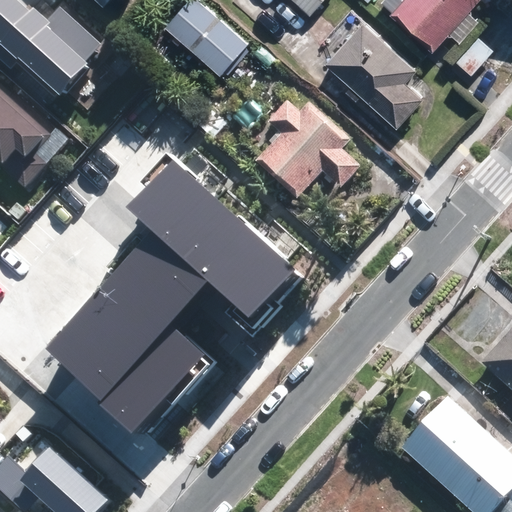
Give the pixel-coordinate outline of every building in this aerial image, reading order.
[(0,0),(0,40),(61,95),(104,47),(59,7),(47,21),(23,0),(0,0)] [(251,41),(204,0),(191,0),(169,26),(223,74),(251,41)] [(325,0),(298,0),(314,14),(325,0)] [(482,19),(470,8),(477,0),(385,0),(396,10),(436,46),(452,28),(464,40),(482,19)] [(422,66),(353,6),(320,43),(334,55),(329,62),(383,110),(400,125),(428,94),(411,78),(422,66)] [(497,49),(481,35),(458,59),(474,73),(497,49)] [(0,165),(28,191),(69,146),(0,83),(0,165)] [(273,121),(284,132),(259,160),(303,200),(328,172),(348,190),(369,167),(349,149),(359,139),(315,98),(307,106),(296,96),(273,121)] [(131,159),(115,145),(101,162),(118,175),(131,159)] [(294,272),(171,162),(130,207),(152,227),(40,352),(141,442),(213,362),(169,323),(208,279),(252,318),(294,272)] [(45,265),(31,253),(13,274),(27,286),(45,265)] [(511,333),(484,363),(511,389),(511,333)] [(511,448),(453,396),(405,448),(476,511),(497,511),(511,497),(511,448)] [(11,457),(0,467),(0,486),(25,510),(38,496),(55,511),(96,511),(106,502),(48,448),(26,471),(11,457)] [(414,511),(430,495),(389,457),(341,509),(344,511),(414,511)] [(449,511),(433,498),(420,511),(449,511)]
